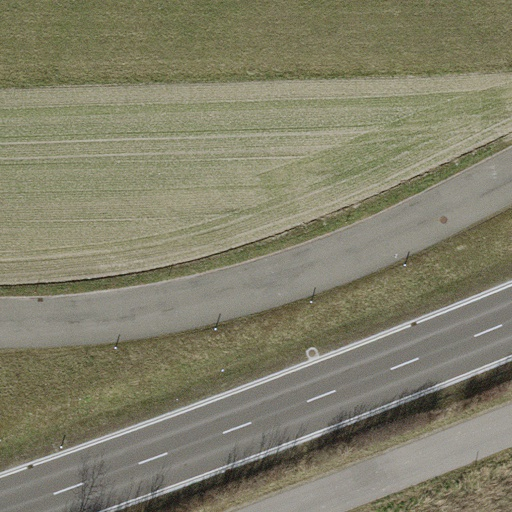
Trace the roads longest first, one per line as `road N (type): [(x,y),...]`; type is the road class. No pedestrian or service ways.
road 1 (secondary): [(0,507),(511,315)]
road 2 (tertiary): [(0,329),(166,317),(328,272),(511,182)]
road 3 (tertiary): [(511,437),(305,511)]
